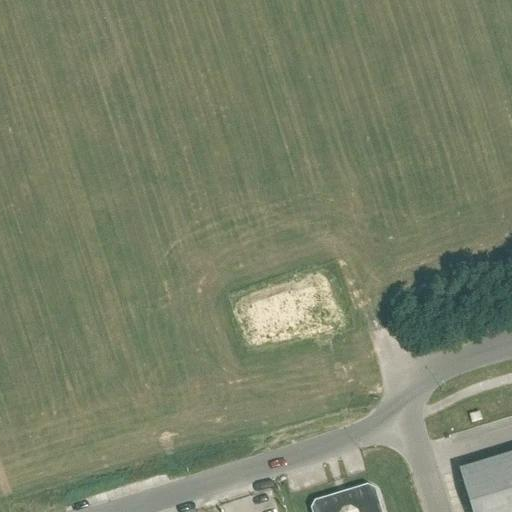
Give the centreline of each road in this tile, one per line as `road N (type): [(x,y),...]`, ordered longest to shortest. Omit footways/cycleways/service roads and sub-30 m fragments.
road 1 (unclassified): [(405,415),(102,511)]
road 2 (unclassified): [(405,415),(441,367),(511,342)]
